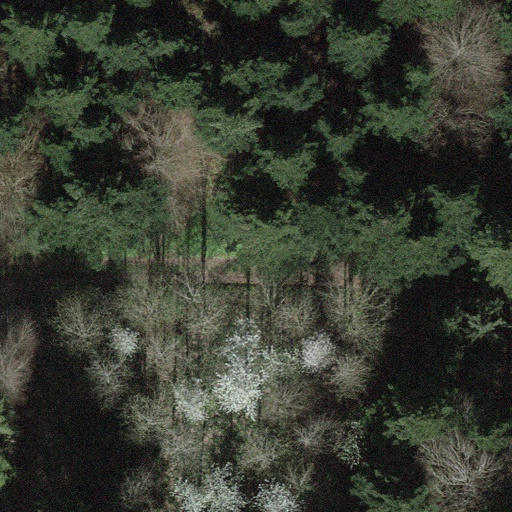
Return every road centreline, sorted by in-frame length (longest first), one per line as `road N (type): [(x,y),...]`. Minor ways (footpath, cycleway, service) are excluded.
road 1 (track): [(511,310),(197,278),(0,275)]
road 2 (track): [(197,278),(211,0)]
